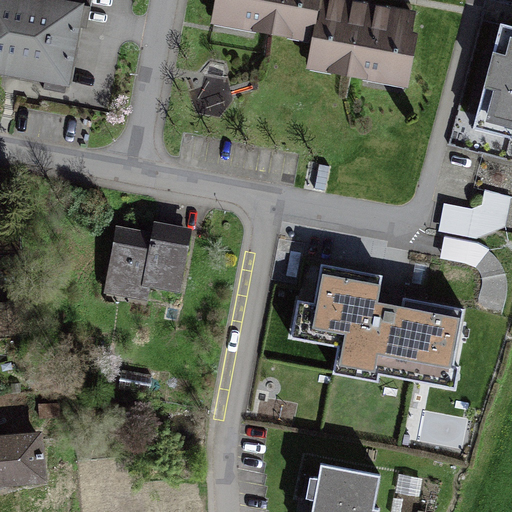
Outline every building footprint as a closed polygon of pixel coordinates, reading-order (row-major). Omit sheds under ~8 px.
[(43,0),(0,0),(0,71),(15,74),(76,85),(89,8),(57,2),(43,0)] [(209,0),(205,29),(310,45),(306,72),(424,90),(433,29),(363,19),(319,12),(320,0),(209,0)] [(511,30),(495,26),(467,130),(511,142),(511,30)] [(117,222),(106,282),(146,289),(148,279),(181,285),(191,228),(161,223),(152,221),(151,229),(117,222)] [(396,262),(326,253),(321,291),(298,288),(293,332),(333,337),(329,374),(384,381),(386,366),(463,375),(473,296),(407,288),(393,286),(396,262)] [(429,413),(424,444),(461,450),(466,419),(429,413)] [(0,480),(53,477),(50,425),(0,428),(0,480)] [(375,511),(381,483),(321,471),(313,509),(312,511),(375,511)]
